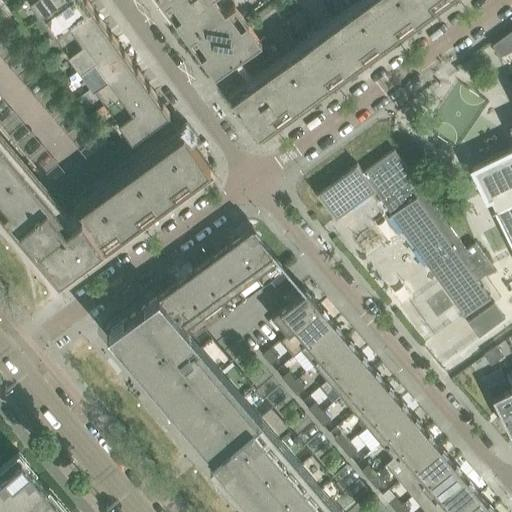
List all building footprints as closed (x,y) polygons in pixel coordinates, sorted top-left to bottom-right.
[(32,0),(42,13),(59,0),(32,0)] [(54,31),(91,4),(88,0),(59,0),(42,13),(54,31)] [(252,46),(218,0),(161,0),(214,73),(215,72),(252,46)] [(225,86),(225,87),(230,94),(257,131),(266,124),(267,125),(276,119),(293,106),(302,100),(301,98),(310,92),(319,86),(320,87),(328,81),(337,74),(336,73),(345,67),(354,61),(355,62),(364,55),(372,49),(371,48),(380,41),(389,35),(389,36),(399,30),(407,24),(406,22),(415,16),(423,10),(424,11),(434,4),(439,0),(274,0),(272,2),(271,2),(254,15),(247,20),(261,39),(260,40),(270,54),(260,61),(243,74),(225,86)] [(67,48),(104,22),(91,4),(54,31),(67,48)] [(80,66),(117,39),(104,22),(67,48),(80,66)] [(511,49),(511,29),(492,43),(499,56),(511,49)] [(93,83),(130,57),(117,39),(80,66),(93,83)] [(243,74),(260,61),(270,54),(260,40),(252,46),(215,72),(225,86),(243,74)] [(106,101),(143,74),(130,57),(93,83),(106,101)] [(118,118),(155,91),(143,74),(106,101),(118,118)] [(169,110),(155,91),(118,118),(132,137),(146,126),(146,127),(169,110)] [(511,124),(509,126),(511,131),(511,147),(472,167),(487,198),(490,196),(495,207),(492,208),(492,209),(494,208),(511,244),(511,124)] [(214,172),(194,145),(180,125),(144,151),(178,198),(214,172)] [(0,153),(8,146),(0,136),(0,153)] [(0,210),(37,179),(8,146),(0,153),(0,210)] [(488,295),(471,270),(487,258),(475,241),(466,248),(394,149),(363,171),(357,162),(356,163),(350,168),(350,169),(318,193),(317,191),(316,192),(335,218),(336,218),(335,216),(351,204),(351,206),(374,189),(392,212),(391,213),(403,230),(405,230),(416,245),(415,246),(428,264),(429,263),(440,279),(439,279),(452,297),(453,296),(464,312),(462,313),(463,314),(490,295),(489,294),(488,295)] [(178,198),(144,151),(109,177),(144,224),(178,198)] [(144,224),(109,177),(75,202),(109,249),(144,224)] [(109,249),(75,202),(73,203),(79,211),(69,219),(66,214),(37,179),(0,210),(0,218),(58,286),(109,249)] [(277,259),(252,225),(229,241),(257,273),(277,259)] [(257,273),(229,241),(212,254),(239,286),(257,273)] [(239,286),(212,254),(194,268),(221,299),(239,286)] [(221,299),(194,268),(176,281),(203,312),(221,299)] [(203,312),(176,281),(158,294),(179,319),(180,318),(186,325),(203,312)] [(287,333),(320,305),(306,288),(288,301),(271,314),(287,333)] [(338,511),(196,346),(192,349),(182,337),(191,331),(186,325),(180,318),(179,319),(158,294),(107,332),(144,374),(146,372),(154,381),(152,384),(153,385),(261,511),(338,511)] [(478,335),(505,316),(494,301),(468,321),(478,335)] [(300,349),(333,320),(320,305),(287,333),(300,349)] [(314,364),(347,336),(333,320),(300,349),(314,364)] [(327,380),(360,351),(347,336),(314,364),(327,380)] [(496,344),(490,349),(497,359),(504,354),(496,344)] [(277,357),(269,347),(262,353),(270,363),(277,357)] [(490,363),(497,359),(490,349),(483,354),(490,363)] [(340,395),(373,367),(360,351),(327,380),(340,395)] [(353,411),(386,382),(373,367),(340,395),(353,411)] [(296,379),(288,370),(281,376),(289,385),(296,379)] [(304,388),(296,379),(289,385),(296,394),(304,388)] [(511,429),(511,390),(506,379),(489,387),(510,430),(511,429)] [(367,426),(400,398),(386,382),(353,411),(367,426)] [(380,442),(413,413),(400,398),(367,426),(380,442)] [(322,410),(315,401),(308,407),(315,416),(322,410)] [(330,419),(322,410),(315,416),(323,425),(330,419)] [(393,457),(426,429),(413,413),(380,442),(393,457)] [(406,473),(439,445),(426,429),(393,457),(406,473)] [(349,441),(341,432),(334,438),(342,447),(349,441)] [(357,450),(349,441),(342,447),(349,456),(357,450)] [(420,488),(453,460),(439,445),(406,473),(420,488)] [(0,511),(67,511),(21,457),(0,475),(0,511)] [(433,504),(466,476),(453,460),(420,488),(433,504)] [(376,472),(368,463),(361,469),(368,478),(376,472)] [(383,481),(376,472),(368,478),(376,487),(383,481)] [(439,511),(455,511),(479,491),(466,476),(433,504),(439,511)] [(486,511),(493,507),(479,491),(455,511),(486,511)] [(402,504),(394,494),(387,500),(395,510),(402,504)]
